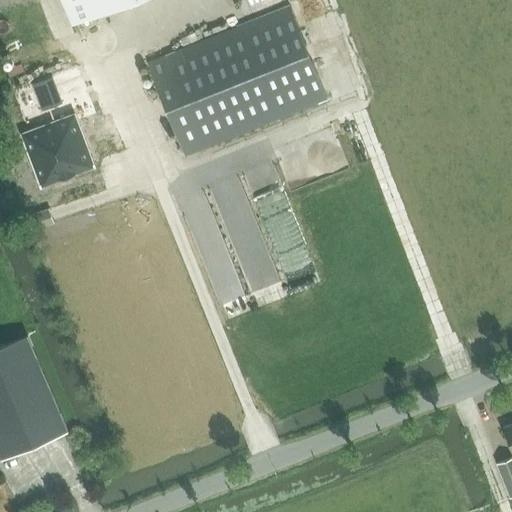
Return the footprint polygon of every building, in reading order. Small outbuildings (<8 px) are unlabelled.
[(0,0),(0,10),(16,4),(14,0),(0,0)] [(67,0),(76,22),(132,0),(67,0)] [(147,62),(185,157),(328,100),(291,5),(147,62)] [(66,108),(65,81),(16,83),(17,110),(66,108)] [(74,113),(22,134),(42,186),(94,166),(74,113)] [(10,165),(16,194),(27,191),(21,162),(10,165)] [(264,228),(288,223),(285,203),(260,208),(264,228)] [(54,223),(49,208),(28,215),(33,230),(54,223)] [(28,334),(0,346),(0,455),(2,460),(70,431),(28,334)] [(511,422),(503,426),(511,449),(511,456),(497,463),(510,498),(511,496),(511,422)]
